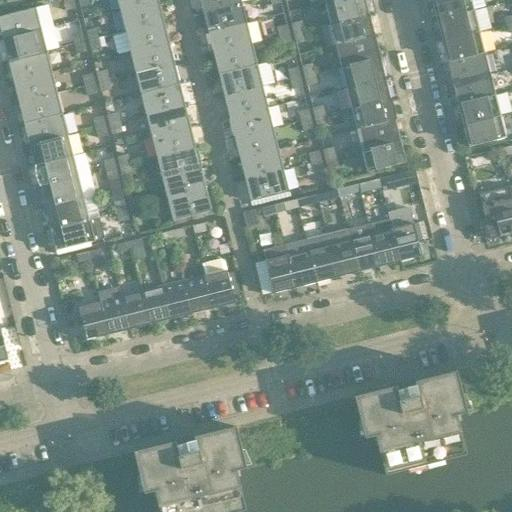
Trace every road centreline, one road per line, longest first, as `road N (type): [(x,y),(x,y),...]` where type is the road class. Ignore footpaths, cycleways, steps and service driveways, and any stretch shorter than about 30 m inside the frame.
road 1 (residential): [(64,429),(485,323)]
road 2 (residential): [(474,281),(53,387)]
road 3 (residential): [(474,281),(402,0)]
road 4 (residential): [(53,387),(0,170)]
